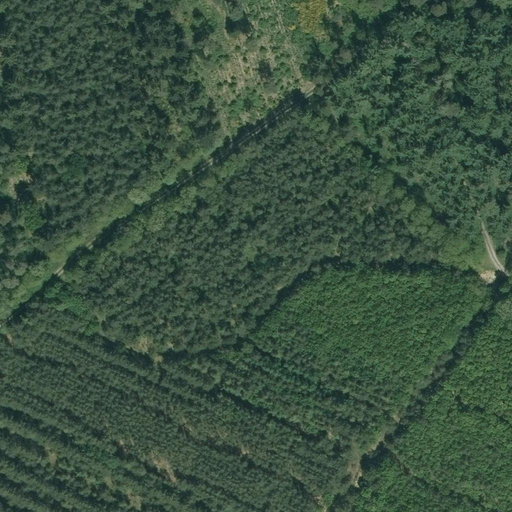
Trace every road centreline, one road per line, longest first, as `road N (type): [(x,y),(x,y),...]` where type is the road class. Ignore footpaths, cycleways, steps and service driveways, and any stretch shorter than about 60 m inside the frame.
road 1 (track): [(0,322),(70,261),(310,92),(401,17)]
road 2 (track): [(401,17),(491,249),(511,235)]
